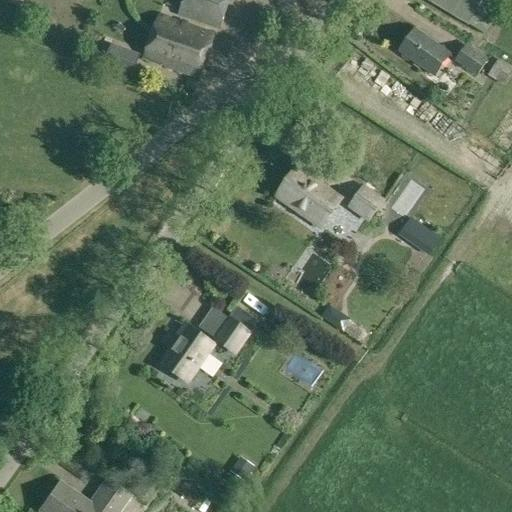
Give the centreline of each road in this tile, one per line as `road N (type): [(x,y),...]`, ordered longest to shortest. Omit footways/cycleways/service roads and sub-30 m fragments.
road 1 (unclassified): [(0,473),(261,105),(278,51)]
road 2 (unclassified): [(0,268),(278,51)]
